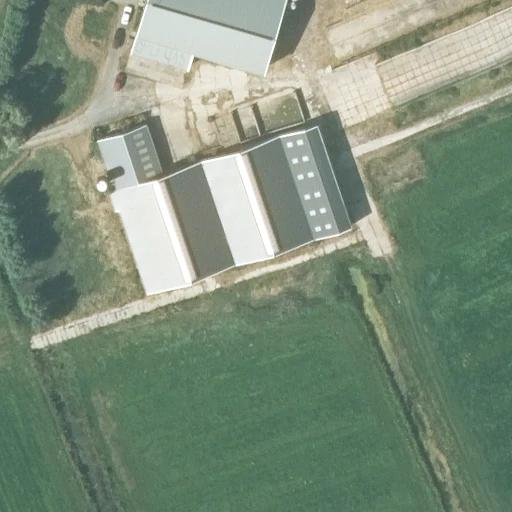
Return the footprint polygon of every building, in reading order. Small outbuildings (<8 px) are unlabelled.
[(278,0),(146,0),(132,49),(190,66),(195,47),(260,65),(278,0)] [(474,0),(368,0),(332,12),(340,36),(373,24),(371,17),(388,11),(394,28),(475,1),(474,0)] [(486,54),(511,45),(511,0),(507,0),(492,6),(493,10),(491,33),(483,10),(464,17),(462,41),(469,41),(471,28),(482,24),(486,33),(501,35),(488,40),(486,54)] [(395,92),(459,71),(455,60),(433,67),(425,44),(419,46),(418,44),(383,55),(395,92)] [(222,126),(240,122),(236,103),(218,106),(222,126)] [(112,188),(109,190),(115,210),(121,208),(149,291),(352,224),(317,121),(161,173),(145,123),(97,139),(112,188)]
